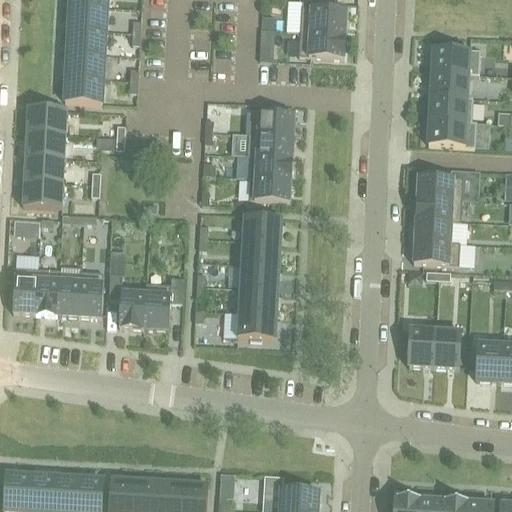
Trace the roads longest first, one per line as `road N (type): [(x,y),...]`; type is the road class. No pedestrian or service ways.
road 1 (residential): [(363,425),(390,0)]
road 2 (residential): [(363,425),(0,371)]
road 3 (residential): [(511,444),(363,425)]
